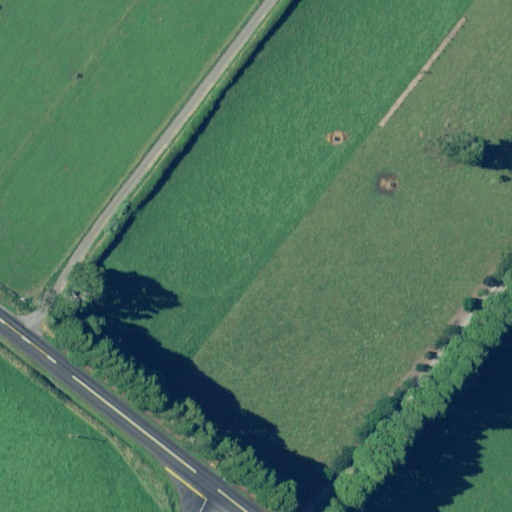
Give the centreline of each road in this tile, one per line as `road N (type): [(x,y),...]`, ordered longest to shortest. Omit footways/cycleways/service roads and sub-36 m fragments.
road 1 (track): [(511,262),(315,511)]
road 2 (secondary): [(211,487),(0,321)]
